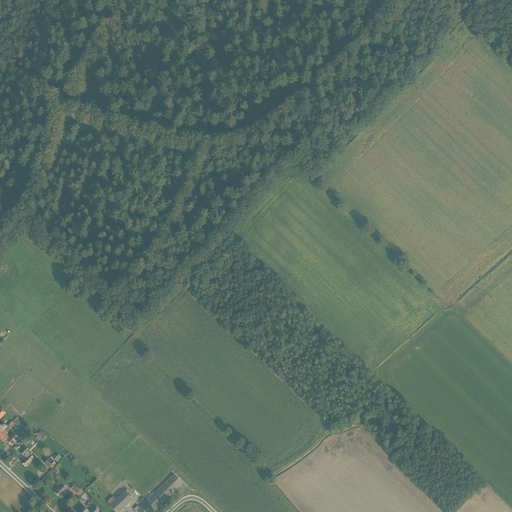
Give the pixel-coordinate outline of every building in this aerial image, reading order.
[(8,427),(4,430),(5,431),(6,432),(9,429),(14,423),(12,422),(8,427)] [(38,433),(44,439),(47,436),(41,430),(38,433)] [(14,435),(10,439),(3,433),(0,436),(0,438),(4,442),(7,439),(8,440),(8,441),(12,446),(18,439),(14,435)] [(30,456),(32,454),(29,451),(26,448),(21,454),(24,457),(24,456),(27,459),(23,463),(27,467),(34,459),(30,456)] [(9,462),(12,465),(17,459),(15,456),(9,462)] [(48,460),(45,464),(51,469),(56,464),(53,461),(51,463),(48,460)] [(153,511),(182,484),(174,475),(138,509),(137,508),(134,511),(135,511),(153,511)] [(69,492),(61,484),(55,490),(57,491),(55,493),(59,497),(61,495),(63,498),(67,494),(69,492)] [(71,489),(77,495),(79,497),(83,493),(75,485),(71,489)] [(130,499),(133,496),(127,490),(124,492),(109,506),(114,511),(120,511),(132,501),(130,499)]
